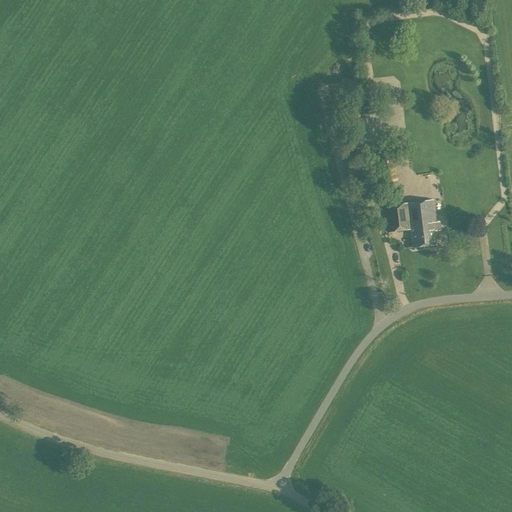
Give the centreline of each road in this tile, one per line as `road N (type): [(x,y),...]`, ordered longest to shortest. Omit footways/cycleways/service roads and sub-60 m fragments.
road 1 (unclassified): [(276,489),(373,332),(437,299),(511,294)]
road 2 (unclassified): [(276,489),(75,445),(0,413)]
